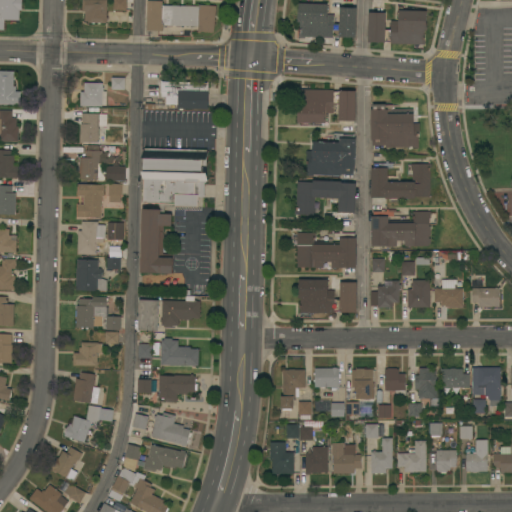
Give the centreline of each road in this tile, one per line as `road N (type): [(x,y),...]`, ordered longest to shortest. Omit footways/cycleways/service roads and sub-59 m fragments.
road 1 (residential): [(53,53),(50,390),(33,458),(0,492)]
road 2 (residential): [(216,503),(511,503)]
road 3 (residential): [(239,338),(511,340)]
road 4 (tertiary): [(248,57),(0,51)]
road 5 (tertiary): [(511,259),(488,230),(455,160),(445,73)]
road 6 (tertiary): [(445,73),(248,57)]
road 7 (secondary): [(241,275),(245,151)]
